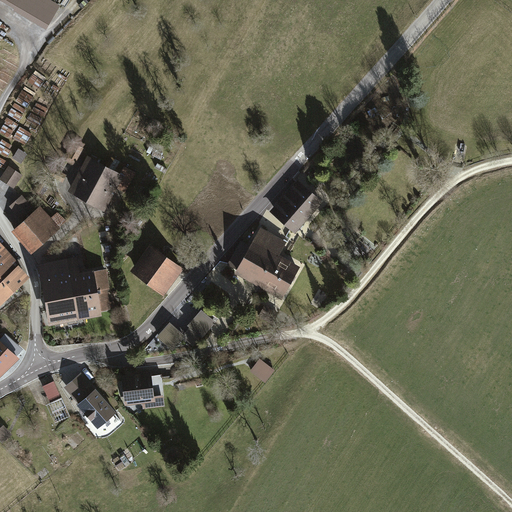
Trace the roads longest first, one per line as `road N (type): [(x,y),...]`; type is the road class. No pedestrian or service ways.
road 1 (tertiary): [(441,0),(143,335),(38,363)]
road 2 (track): [(303,332),(337,347),(511,504)]
road 3 (residential): [(0,216),(36,287),(38,363)]
road 4 (track): [(390,247),(464,175),(511,160)]
